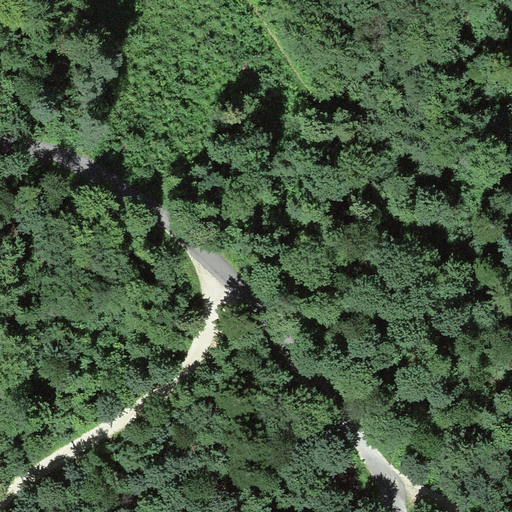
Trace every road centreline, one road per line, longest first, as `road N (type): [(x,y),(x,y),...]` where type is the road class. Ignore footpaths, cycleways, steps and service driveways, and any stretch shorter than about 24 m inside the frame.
road 1 (track): [(384,483),(396,451),(377,342),(397,237),(378,186),(249,0)]
road 2 (track): [(0,502),(171,387),(205,345),(219,271)]
road 3 (track): [(219,271),(305,369),(384,483)]
road 4 (track): [(219,271),(141,199),(83,164),(0,146)]
